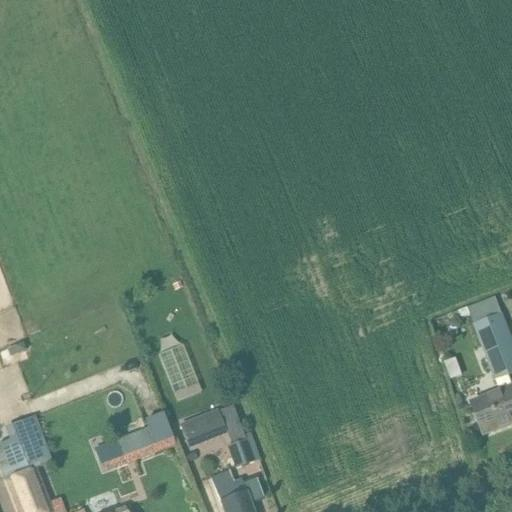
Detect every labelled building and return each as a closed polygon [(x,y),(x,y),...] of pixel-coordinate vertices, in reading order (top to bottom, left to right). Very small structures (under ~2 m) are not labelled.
[(511,385),(509,377),(511,375),(511,342),(494,297),(466,308),(498,392),(470,403),(483,436),(511,425),(511,385)] [(217,412),(180,426),(189,450),(225,436),(228,435),(232,444),(228,446),(226,446),(235,468),(253,461),(235,414),(232,407),(220,412),(222,419),(220,420),(217,412)] [(148,430),(96,450),(105,474),(157,454),(175,447),(162,412),(144,419),(148,430)] [(50,511),(35,470),(39,468),(30,444),(0,455),(0,470),(5,482),(6,481),(18,511),(50,511)] [(229,472),(209,479),(222,511),(252,511),(241,482),(234,485),(229,472)]
